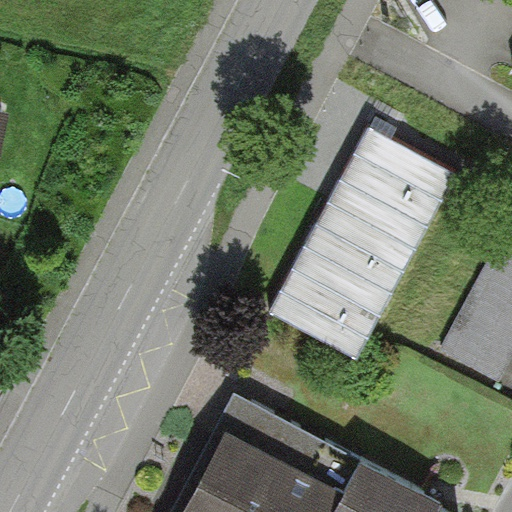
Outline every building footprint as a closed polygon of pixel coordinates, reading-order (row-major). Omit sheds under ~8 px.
[(0,158),(12,112),(0,109),(0,158)] [(460,174),(371,127),(272,311),(361,358),(460,174)] [(511,353),(511,220),(509,219),(440,349),(498,380),(511,353)] [(334,511),(363,456),(234,390),(171,511),(334,511)] [(363,456),(334,511),(458,511),(462,506),(363,456)]
